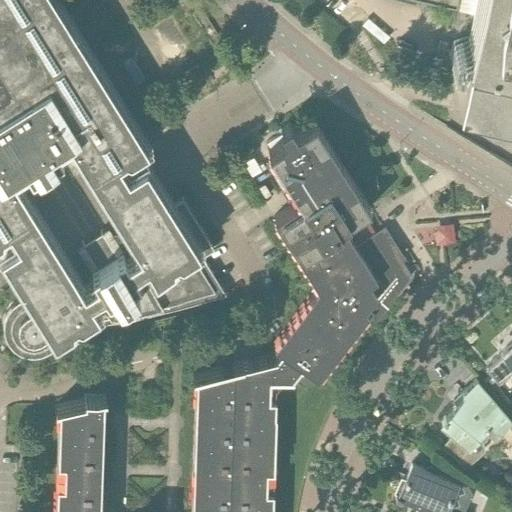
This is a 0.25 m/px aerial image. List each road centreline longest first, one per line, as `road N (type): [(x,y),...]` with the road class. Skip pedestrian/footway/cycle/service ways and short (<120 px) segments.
road 1 (residential): [(0,390),(258,330),(268,299),(184,158)]
road 2 (residential): [(324,511),(335,463),(377,377),(401,344),(511,241)]
road 3 (secondary): [(511,193),(313,62)]
road 4 (residential): [(0,274),(184,158)]
road 5 (residential): [(171,138),(0,244)]
road 6 (residential): [(313,62),(250,88),(171,138)]
road 7 (residential): [(184,158),(265,106),(313,62)]
